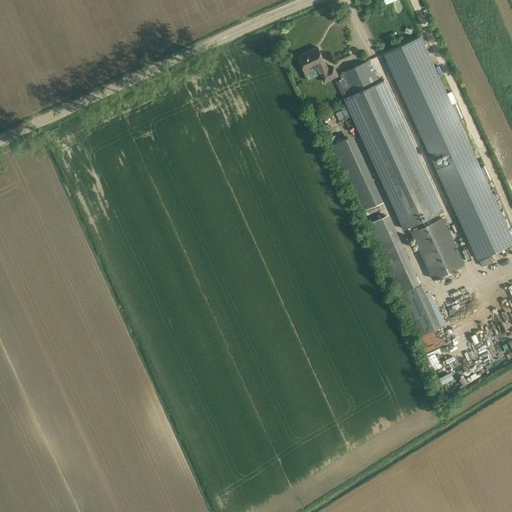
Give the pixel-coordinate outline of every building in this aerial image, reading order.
[(414,40),(385,53),(387,57),(389,61),(390,63),(391,67),(420,129),(433,157),(444,152),(449,162),(440,166),(443,174),(439,176),(470,245),(477,259),(511,243),(511,237),(501,214),(499,215),(484,183),(484,182),(490,179),(484,166),(478,169),(474,170),(456,130),(459,129),(455,121),(462,118),(456,104),(449,107),(448,107),(424,54),(428,52),(421,37),(414,40)] [(325,63),(318,47),(298,56),(305,72),(318,66),(325,80),(337,74),(334,67),(327,70),(324,63),(325,63)] [(347,106),(341,108),(346,119),(352,116),(363,141),(403,229),(444,211),(404,122),(384,79),(379,82),(369,60),(341,73),(343,78),(351,95),(345,98),(344,99),(347,106)] [(341,110),(335,113),(338,120),(344,117),(341,110)] [(363,210),(385,201),(358,134),(336,143),(363,210)] [(465,265),(443,217),(410,231),(432,279),(465,265)] [(399,293),(420,284),(414,271),(393,280),(399,293)] [(420,284),(399,293),(405,306),(427,296),(426,294),(422,283),(420,284)] [(495,332),(502,329),(495,313),(488,316),(495,332)] [(511,347),(511,346),(502,349),(506,359),(511,357),(511,347)] [(446,377),(449,382),(458,377),(455,371),(446,377)]
